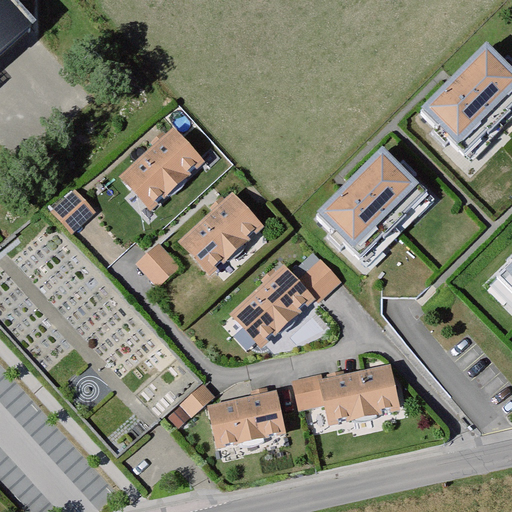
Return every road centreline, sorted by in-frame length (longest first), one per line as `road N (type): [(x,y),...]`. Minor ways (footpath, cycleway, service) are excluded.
road 1 (residential): [(249,511),(511,453)]
road 2 (unknown): [(450,195),(392,264),(400,306)]
